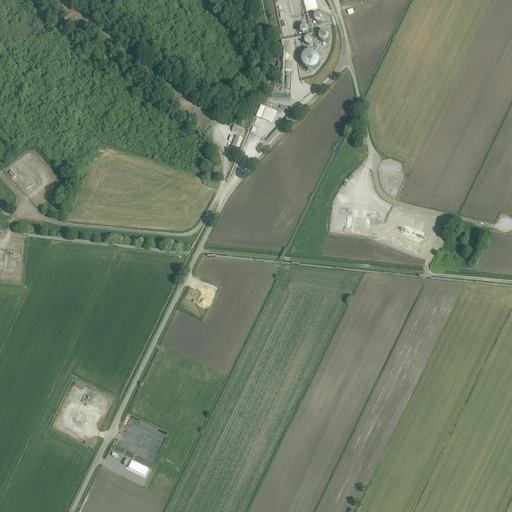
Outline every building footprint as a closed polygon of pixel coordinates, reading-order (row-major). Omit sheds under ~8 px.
[(320,17),(321,15),(320,13),(319,12),(319,11),(318,10),(316,10),(314,11),(313,12),(312,13),(311,15),(311,16),(312,17),(313,19),(315,19),(316,20),(318,19),(319,18),(320,17)] [(307,26),(307,25),(307,24),(306,23),(305,21),(304,20),(302,20),(301,19),(300,19),(299,20),(297,21),(296,22),(296,23),(295,24),(295,25),(296,27),(296,29),(297,29),(298,30),(299,31),(300,31),(301,31),(303,31),(304,30),(305,29),(306,28),(307,26)] [(326,36),(327,34),(326,33),(326,32),(325,31),(325,30),(323,29),(321,28),(320,28),(319,28),(318,29),(316,30),(316,31),(315,32),(315,33),(315,34),(315,35),(315,37),(316,38),(317,39),(318,39),(319,40),(320,40),(321,40),(323,40),(324,39),(325,38),(326,37),(326,36)] [(313,40),(313,39),(313,37),(312,36),(312,35),(311,34),(310,34),(309,33),(308,33),(306,33),(304,33),(303,35),(302,37),(301,38),(301,39),(301,40),(302,41),(302,42),(303,43),(304,44),(305,44),(306,44),(307,45),(309,44),(310,44),(311,43),(312,41),(313,40)] [(315,59),(316,57),(315,56),(315,54),(314,52),(313,51),(311,50),(310,49),(308,48),(306,48),(304,49),(303,49),(301,50),(300,51),(299,53),(299,54),(298,56),(298,57),(298,59),(299,61),(300,62),(300,64),(302,65),(303,65),(305,66),(307,66),(308,66),(310,65),(312,65),(313,63),(314,62),(315,60),(315,59)] [(276,115),(265,110),(259,125),(270,130),(276,115)] [(237,148),(244,128),(231,124),(229,131),(235,133),(230,146),(237,148)]
